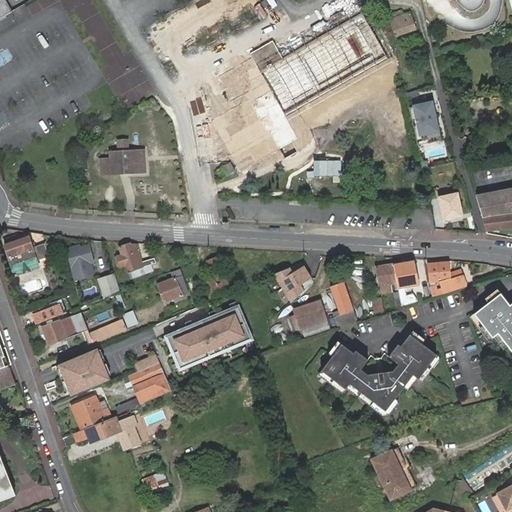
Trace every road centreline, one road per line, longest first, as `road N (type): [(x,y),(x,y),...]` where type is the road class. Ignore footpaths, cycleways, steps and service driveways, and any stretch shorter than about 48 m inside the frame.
road 1 (tertiary): [(1,211),(209,237),(511,255)]
road 2 (residential): [(0,296),(77,511)]
